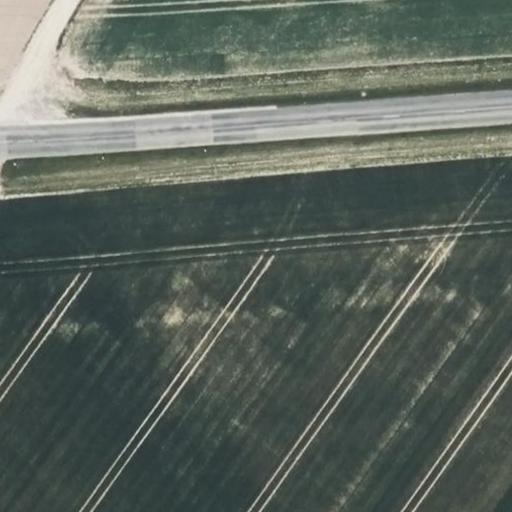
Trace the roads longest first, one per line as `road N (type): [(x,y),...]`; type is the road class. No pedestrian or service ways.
road 1 (track): [(0,175),(511,139)]
road 2 (tertiary): [(0,140),(511,106)]
road 3 (track): [(0,109),(64,0)]
